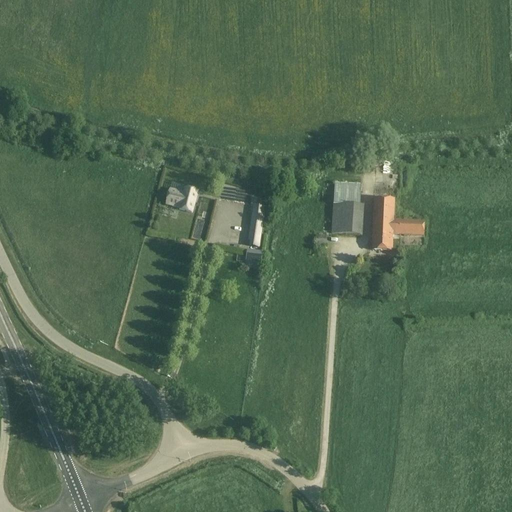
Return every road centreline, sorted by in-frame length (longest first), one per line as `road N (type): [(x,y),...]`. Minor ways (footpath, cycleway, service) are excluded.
road 1 (unclassified): [(184,454),(152,392),(52,336),(0,251)]
road 2 (secondary): [(81,503),(0,314)]
road 3 (unclassified): [(322,511),(279,463),(257,451),(236,444),(184,454)]
